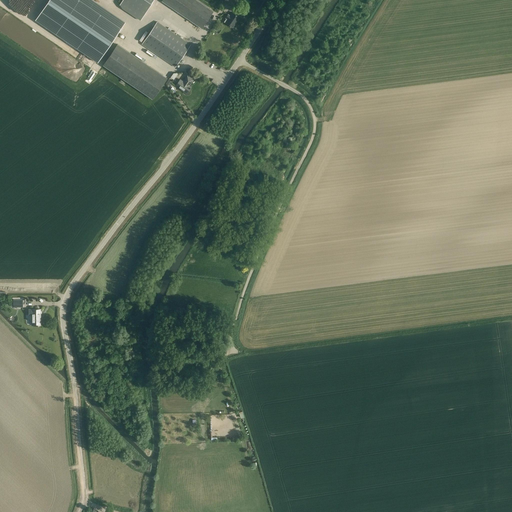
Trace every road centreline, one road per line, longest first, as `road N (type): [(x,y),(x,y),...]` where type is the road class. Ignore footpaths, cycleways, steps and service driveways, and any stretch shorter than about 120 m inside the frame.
road 1 (tertiary): [(77,511),(82,482),(63,322),(67,293),(239,60)]
road 2 (unclassified): [(232,354),(251,278),(315,130),(313,107),(299,92),(239,60)]
